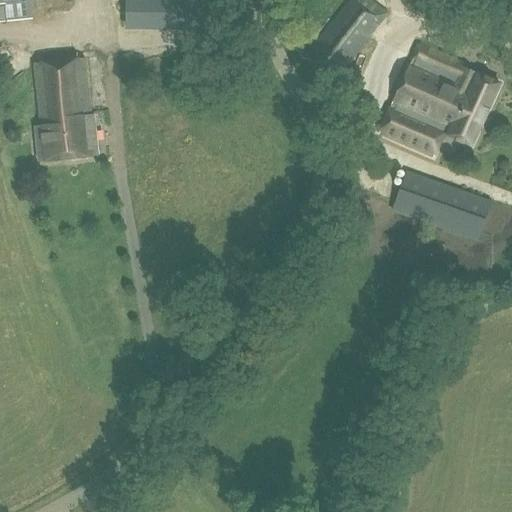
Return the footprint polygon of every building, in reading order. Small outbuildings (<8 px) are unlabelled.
[(0,0),(0,21),(31,19),(29,1),(28,0),(0,0)] [(334,81),(387,14),(368,0),(350,0),(304,58),(334,81)] [(134,1),(122,1),(121,21),(133,21),(134,1)] [(458,64),(419,46),(379,135),(433,160),(444,135),(472,148),(500,86),(456,67),(458,64)] [(39,160),(99,154),(94,114),(91,114),(85,57),(33,63),(40,125),(36,126),(39,160)] [(477,240),(491,201),(408,171),(394,210),(477,240)]
